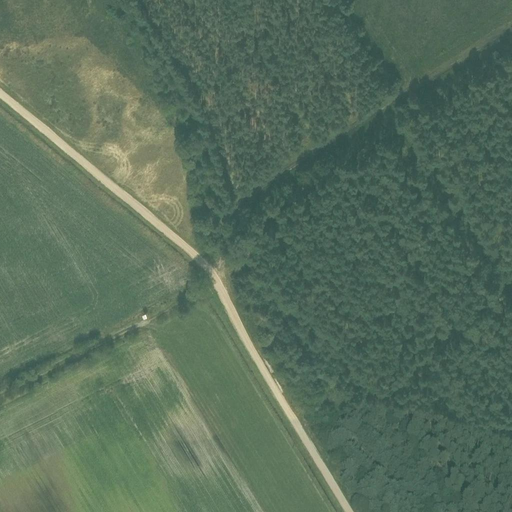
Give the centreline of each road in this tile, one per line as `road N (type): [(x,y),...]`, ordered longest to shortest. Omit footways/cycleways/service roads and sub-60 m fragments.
road 1 (track): [(0,92),(228,280),(365,511)]
road 2 (track): [(0,395),(218,286)]
